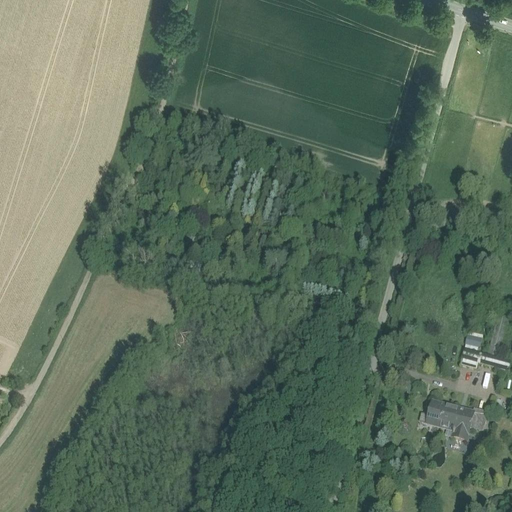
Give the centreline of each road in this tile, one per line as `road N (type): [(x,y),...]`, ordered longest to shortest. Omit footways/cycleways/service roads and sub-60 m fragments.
road 1 (unclassified): [(465,11),(332,511)]
road 2 (track): [(0,444),(37,391),(154,131),(184,0)]
